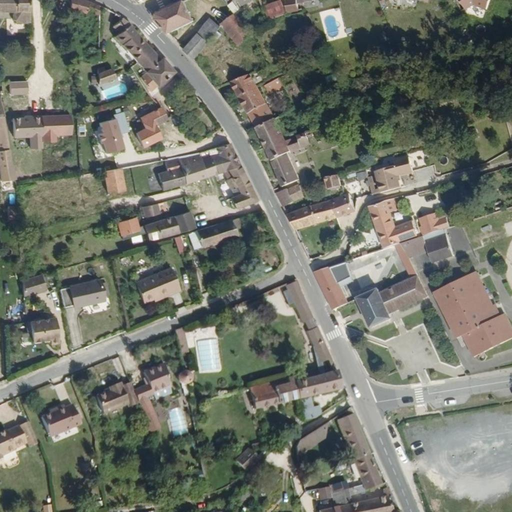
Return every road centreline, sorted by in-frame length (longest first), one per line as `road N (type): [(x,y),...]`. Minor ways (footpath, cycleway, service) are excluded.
road 1 (residential): [(300,265),(0,394)]
road 2 (secondary): [(300,265),(227,122),(179,60),(128,13)]
road 3 (secondary): [(363,404),(300,265)]
road 4 (secondary): [(363,404),(511,379)]
